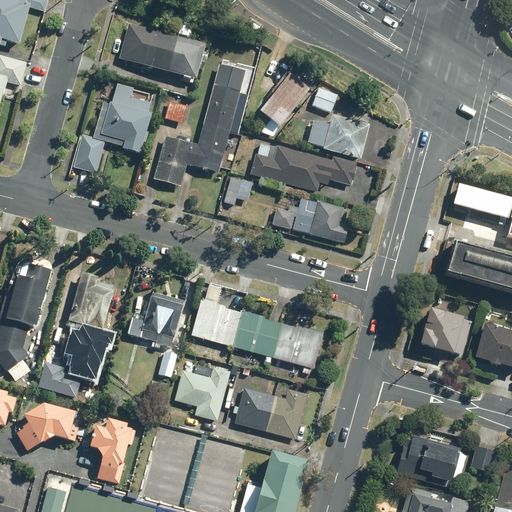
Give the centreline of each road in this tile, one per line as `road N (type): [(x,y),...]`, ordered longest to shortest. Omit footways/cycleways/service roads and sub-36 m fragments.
road 1 (residential): [(387,295),(28,201)]
road 2 (residential): [(28,201),(84,0)]
road 3 (secondary): [(387,295),(442,94)]
road 4 (primary): [(442,94),(292,0)]
road 5 (residential): [(364,375),(511,415)]
road 6 (secondary): [(326,511),(364,375)]
